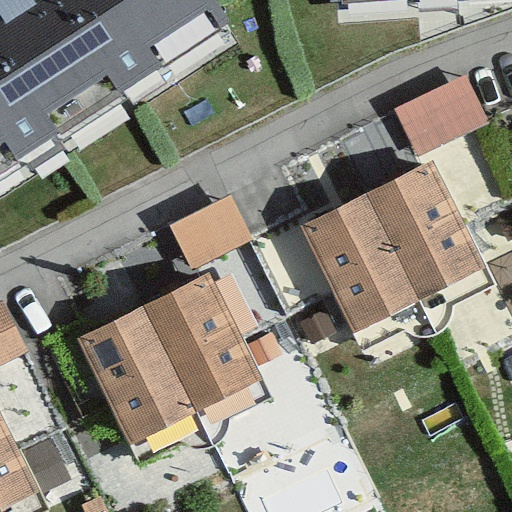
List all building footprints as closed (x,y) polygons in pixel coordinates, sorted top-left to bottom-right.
[(13,0),(0,0),(0,165),(85,109),(13,0)] [(214,0),(13,0),(85,109),(226,18),(214,0)] [(464,77),(399,109),(420,151),(484,119),(464,77)] [(431,160),(365,195),(418,297),(484,263),(431,160)] [(365,195),(302,227),(355,329),(418,297),(365,195)] [(231,199),(173,228),(191,264),(249,234),(231,199)] [(211,271),(142,305),(194,409),(262,376),(211,271)] [(142,305),(78,336),(129,441),(194,409),(142,305)] [(3,309),(0,310),(0,360),(24,349),(3,309)] [(0,406),(0,507),(40,488),(0,406)]
